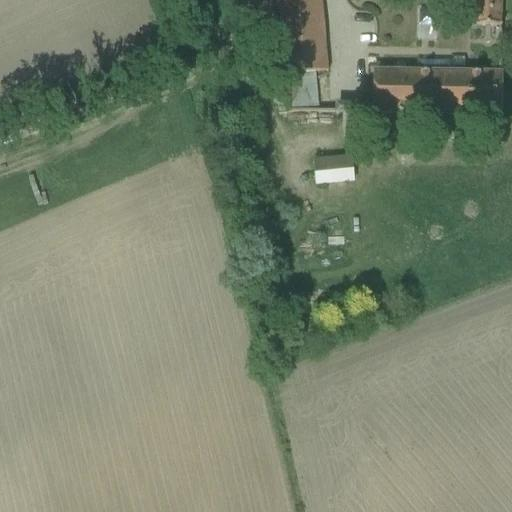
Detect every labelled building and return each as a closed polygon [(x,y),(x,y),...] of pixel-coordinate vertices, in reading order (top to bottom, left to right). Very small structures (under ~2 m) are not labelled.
[(297,0),(298,3),(302,14),(303,26),(326,25),(326,24),(333,44),(348,43),(345,0),(297,0)] [(436,11),(437,35),(457,35),(456,10),(436,11)] [(396,29),(395,18),(379,19),(380,30),(396,29)] [(364,112),(497,115),(497,72),(365,69),(364,112)] [(337,186),(379,185),(378,166),(336,166),(337,186)]
